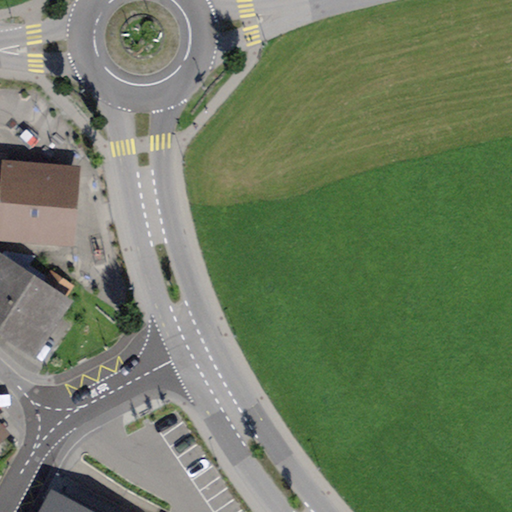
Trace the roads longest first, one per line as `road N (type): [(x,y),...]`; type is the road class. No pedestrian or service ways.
road 1 (secondary): [(104,89),(142,254),(181,356)]
road 2 (secondary): [(211,342),(163,199),(155,144),(162,96)]
road 3 (secondary): [(315,511),(211,342)]
road 4 (secondary): [(181,356),(280,511)]
road 5 (residential): [(181,356),(55,422)]
